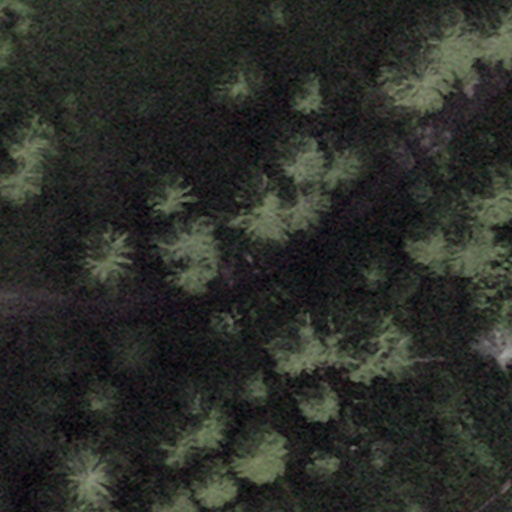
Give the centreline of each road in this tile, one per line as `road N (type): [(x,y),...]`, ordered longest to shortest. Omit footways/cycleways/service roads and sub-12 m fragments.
road 1 (track): [(511,39),(274,293)]
road 2 (track): [(0,294),(274,293)]
